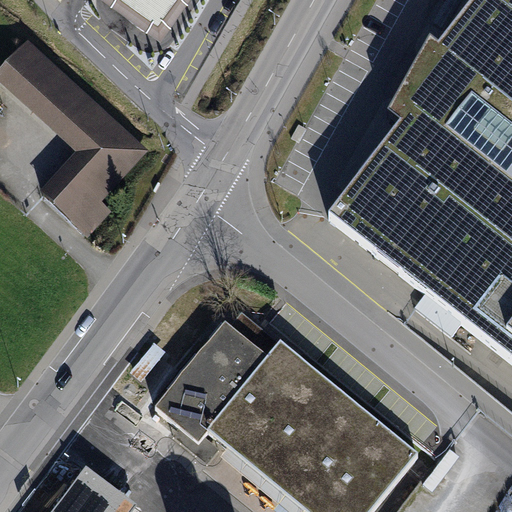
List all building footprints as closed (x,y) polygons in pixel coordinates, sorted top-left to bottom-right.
[(191,0),(101,0),(99,2),(159,45),(191,0)] [(399,99),(388,120),(400,130),(329,221),(511,362),(511,0),(478,0),(439,51),(430,44),(421,61),(426,70),(403,99),(399,99)] [(145,153),(27,46),(0,75),(0,82),(81,156),(43,196),(87,236),(109,211),(99,202),(145,153)] [(270,307),(255,325),(280,346),(281,345),(295,328),(270,307)] [(230,329),(226,326),(156,411),(199,446),(209,435),(303,511),(373,511),(418,458),(281,345),(280,346),(255,325),(242,315),(230,329)] [(111,511),(122,499),(86,472),(56,511),(111,511)]
